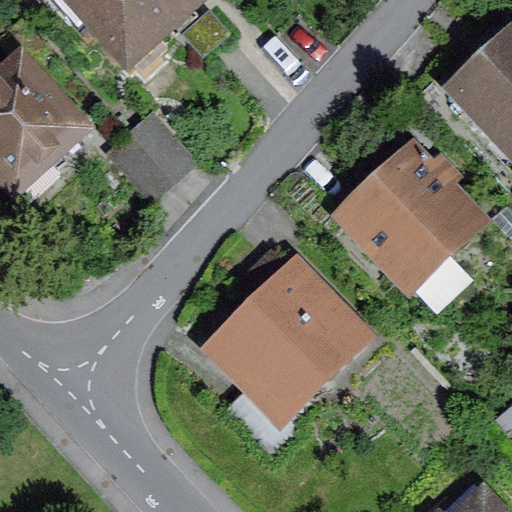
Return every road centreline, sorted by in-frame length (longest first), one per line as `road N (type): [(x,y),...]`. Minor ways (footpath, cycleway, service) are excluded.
road 1 (residential): [(414,0),(68,386)]
road 2 (residential): [(179,511),(68,386)]
